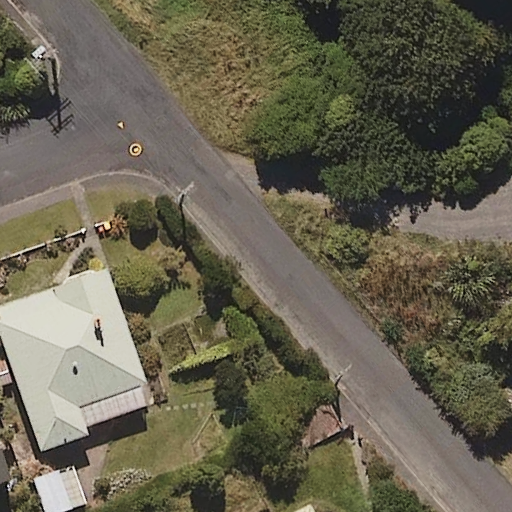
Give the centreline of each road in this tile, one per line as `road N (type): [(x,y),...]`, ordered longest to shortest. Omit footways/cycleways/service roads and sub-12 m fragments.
road 1 (residential): [(493,511),(349,358),(146,110)]
road 2 (residential): [(146,110),(0,161)]
road 3 (residential): [(146,110),(48,0)]
